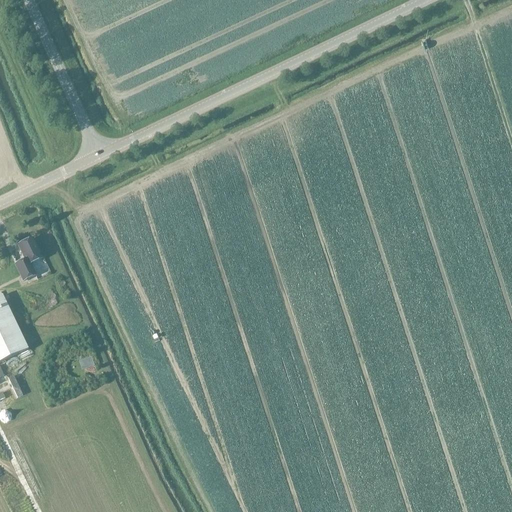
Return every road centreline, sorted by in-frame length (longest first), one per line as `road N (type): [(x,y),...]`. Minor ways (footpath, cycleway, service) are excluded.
road 1 (tertiary): [(97,156),(428,0)]
road 2 (unclassified): [(97,156),(27,0)]
